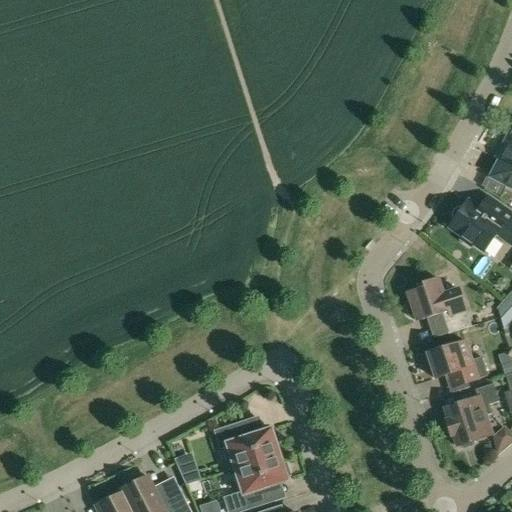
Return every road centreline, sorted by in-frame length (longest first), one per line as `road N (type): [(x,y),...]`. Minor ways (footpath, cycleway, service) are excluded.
road 1 (residential): [(443,511),(368,276),(456,149),(511,37)]
road 2 (residential): [(0,507),(276,366),(288,372),(334,511)]
